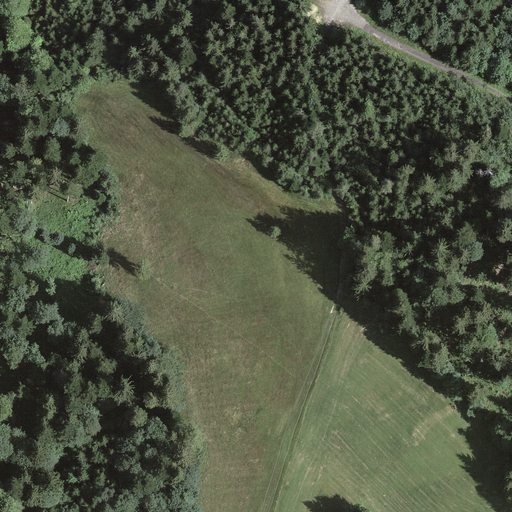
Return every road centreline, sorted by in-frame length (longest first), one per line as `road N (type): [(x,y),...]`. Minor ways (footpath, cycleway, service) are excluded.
road 1 (track): [(511,102),(337,10)]
road 2 (track): [(57,97),(134,42),(227,0)]
